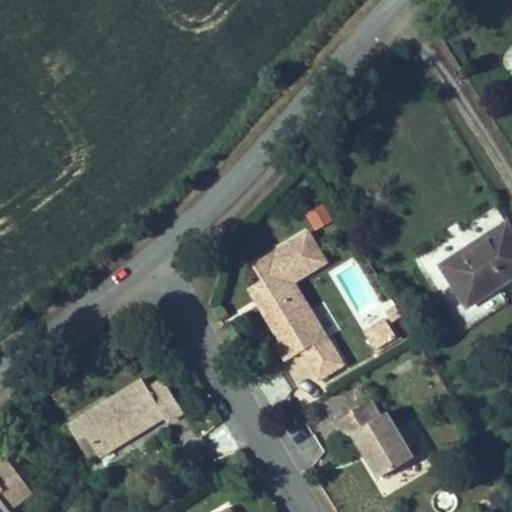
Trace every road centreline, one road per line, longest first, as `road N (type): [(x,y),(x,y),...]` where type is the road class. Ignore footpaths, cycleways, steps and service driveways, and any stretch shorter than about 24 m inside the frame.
road 1 (tertiary): [(151,256),(211,200),(318,69),(393,0)]
road 2 (residential): [(151,256),(310,511)]
road 3 (tertiary): [(0,369),(151,256)]
